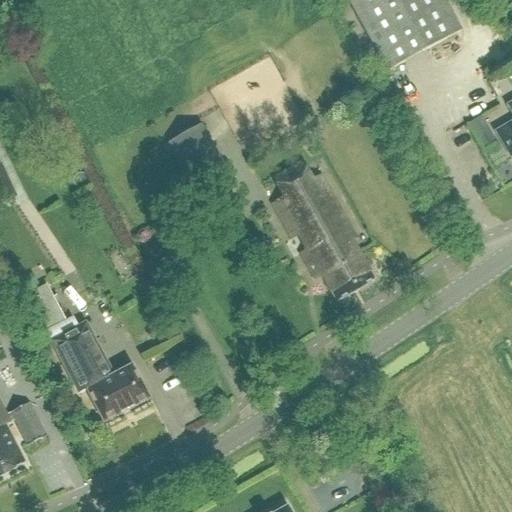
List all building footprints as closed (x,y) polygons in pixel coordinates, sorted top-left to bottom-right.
[(345,0),(386,74),(460,33),(441,0),(345,0)] [(511,122),(494,133),(511,162),(511,161),(511,103),(506,107),(511,116),(511,122)] [(196,113),(201,124),(218,116),(212,105),(196,113)] [(233,184),(201,126),(167,144),(199,203),(233,184)] [(299,163),(271,178),(283,198),(271,205),(291,241),(297,237),(305,251),(299,255),(315,282),(321,279),(336,304),(373,282),(351,243),(355,241),(319,177),(310,182),(299,163)] [(64,321),(45,285),(17,300),(36,336),(64,321)] [(84,326),(68,335),(51,343),(78,396),(85,392),(102,425),(148,401),(130,368),(118,374),(115,368),(108,372),(84,326)] [(9,414),(27,449),(47,439),(29,404),(9,414)] [(0,478),(24,466),(4,427),(8,425),(0,408),(0,478)]
